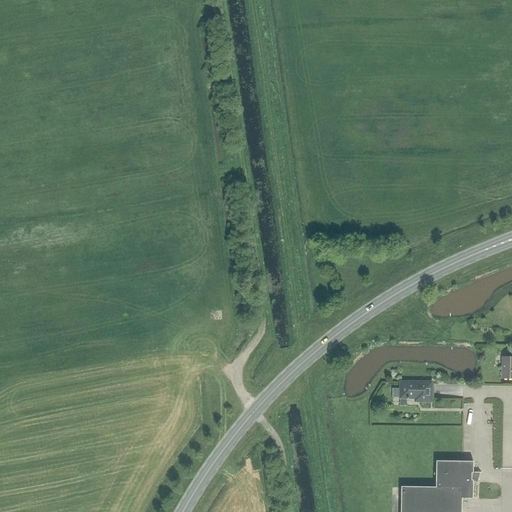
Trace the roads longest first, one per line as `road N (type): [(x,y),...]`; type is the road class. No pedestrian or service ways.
road 1 (primary): [(183,511),(253,410),(328,340),(429,274),(511,239)]
road 2 (track): [(246,0),(296,339)]
road 3 (track): [(262,311),(261,334),(239,360),(236,379),(277,440),(290,511)]
road 4 (unclassified): [(506,511),(508,392)]
